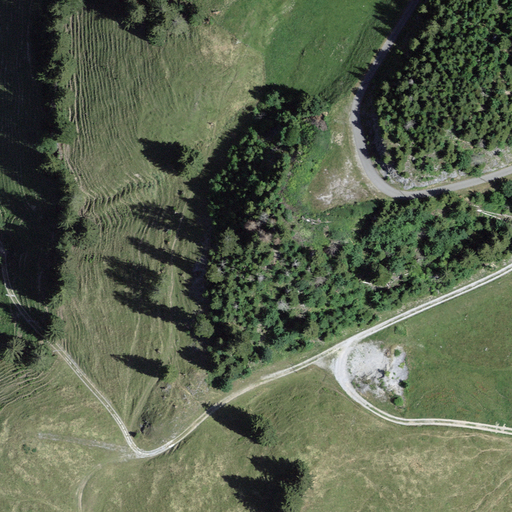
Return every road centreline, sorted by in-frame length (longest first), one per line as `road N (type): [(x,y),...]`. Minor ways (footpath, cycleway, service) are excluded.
road 1 (track): [(511,262),(244,390),(165,446),(131,446)]
road 2 (track): [(511,169),(409,195),(392,192),(370,171),(357,102),(416,0)]
road 3 (track): [(131,446),(101,394),(19,308),(0,244)]
road 4 (track): [(338,348),(333,373),(379,415),(511,434)]
